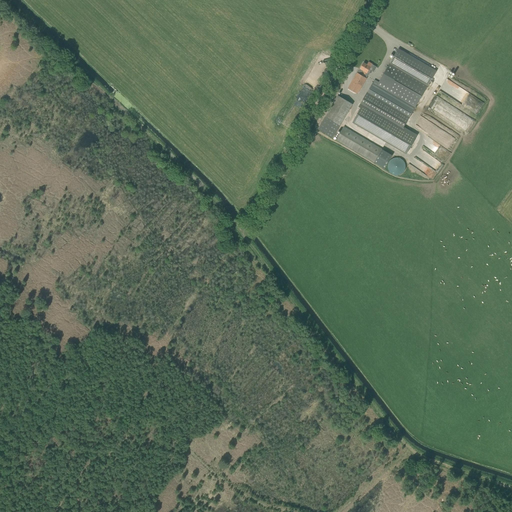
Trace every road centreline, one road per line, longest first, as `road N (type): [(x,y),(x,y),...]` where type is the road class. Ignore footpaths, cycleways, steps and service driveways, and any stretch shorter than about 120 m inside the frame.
road 1 (track): [(511,486),(427,458),(401,440),(220,206),(5,0)]
road 2 (unclassified): [(247,225),(379,0)]
